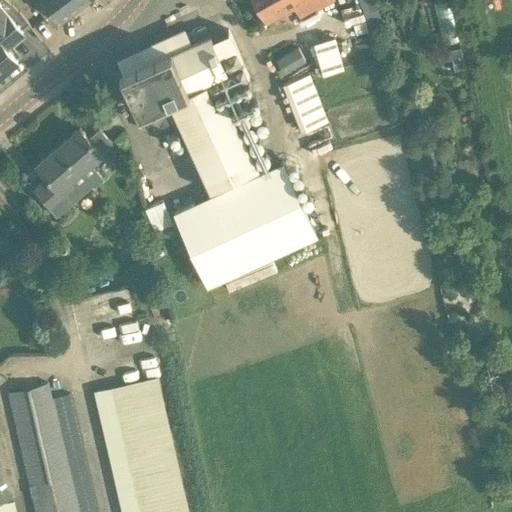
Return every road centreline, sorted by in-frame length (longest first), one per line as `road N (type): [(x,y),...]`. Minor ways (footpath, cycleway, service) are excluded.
road 1 (track): [(0,191),(55,281),(113,511)]
road 2 (unclassified): [(0,118),(135,0)]
road 3 (track): [(26,511),(0,400),(5,383),(20,376)]
